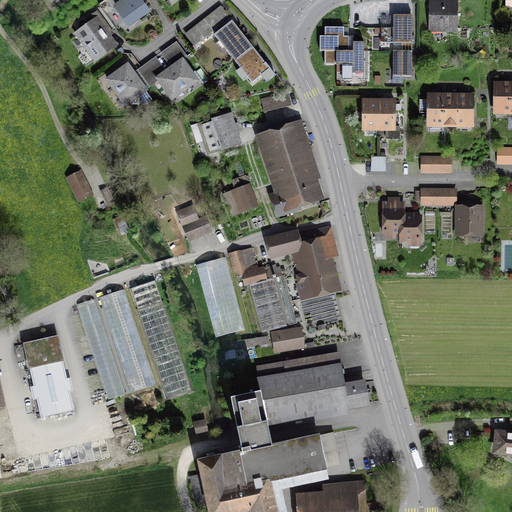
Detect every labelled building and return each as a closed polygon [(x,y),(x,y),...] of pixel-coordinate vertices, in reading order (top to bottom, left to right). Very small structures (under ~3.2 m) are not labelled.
[(139,0),(129,0),(118,9),(133,29),(151,15),(139,0)] [(461,3),(433,3),(432,33),(460,34),(461,3)] [(197,27),(186,34),(194,45),(229,18),(221,8),(215,13),(197,27)] [(413,17),(394,16),(394,43),(412,43),(412,31),(413,17)] [(101,22),(79,36),(97,63),(119,48),(101,22)] [(268,66),(237,25),(233,28),(219,39),(256,86),(274,73),(268,66)] [(391,29),(381,29),(381,43),(391,44),(391,29)] [(351,53),(348,53),(348,39),(343,39),(343,33),(343,30),(326,30),(326,38),(321,38),(320,53),(325,54),(325,65),(344,65),(343,75),(355,76),(365,76),(365,45),(354,45),(354,53),(351,53)] [(408,52),(394,52),(394,76),(411,76),(411,52),(408,52)] [(181,63),(158,79),(171,98),(194,81),(181,63)] [(127,69),(107,83),(129,112),(148,98),(127,69)] [(511,85),(498,85),(498,118),(511,118),(511,85)] [(282,95),(260,101),(263,112),(285,106),(282,95)] [(471,97),(431,97),(431,131),(442,131),(441,124),(471,124),(471,97)] [(372,129),(383,129),(386,129),(386,137),(397,137),(397,102),(365,102),(365,129),(372,129)] [(229,119),(203,127),(210,153),(237,145),(229,119)] [(293,125),(263,134),(290,214),(313,206),(319,204),(293,125)] [(511,149),(499,150),(499,165),(511,164),(511,149)] [(454,157),(422,157),(422,174),(454,174),(454,157)] [(387,158),(372,158),(372,173),(387,173),(387,158)] [(80,175),(69,180),(78,200),(89,195),(80,175)] [(253,187),(225,198),(233,221),(261,211),(253,187)] [(458,188),(423,188),(423,205),(458,206),(458,188)] [(411,218),(403,217),(403,205),(392,204),(385,204),(384,232),(402,232),(402,239),(420,240),(421,218),(411,218)] [(195,208),(179,214),(191,244),(213,235),(207,220),(201,223),(195,208)] [(488,209),(459,208),(458,240),(487,240),(488,209)] [(122,215),(114,219),(121,235),(129,231),(122,215)] [(302,233),(268,241),(274,263),(295,258),(306,303),(342,295),(334,262),(341,260),(334,230),(303,237),(302,233)] [(251,248),(242,251),(248,270),(257,268),(251,248)] [(303,329),(273,335),(277,356),(307,350),(303,329)] [(57,337),(24,345),(41,419),(74,412),(57,337)] [(268,337),(231,342),(232,350),(269,346),(268,337)] [(272,448),(267,421),(309,412),(356,403),(365,401),(362,385),(343,389),(337,355),(257,371),(261,392),(230,398),(241,454),(199,463),(202,476),(190,478),(196,507),(208,505),(209,511),(236,511),(250,509),(245,484),(267,480),(324,468),(318,439),(272,448)] [(0,370),(0,408),(8,406),(0,370)] [(204,419),(193,421),(194,433),(206,432),(204,419)] [(511,431),(499,431),(497,456),(511,457),(511,431)] [(273,511),(267,480),(245,484),(250,509),(250,511),(273,511)] [(325,492),(299,494),(301,511),(383,511),(383,509),(365,510),(363,483),(324,486),(325,492)]
